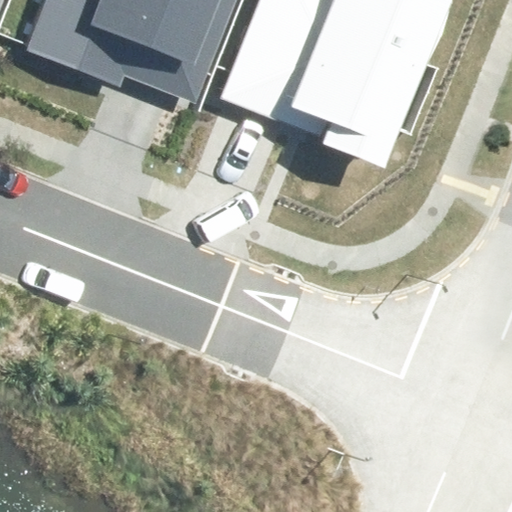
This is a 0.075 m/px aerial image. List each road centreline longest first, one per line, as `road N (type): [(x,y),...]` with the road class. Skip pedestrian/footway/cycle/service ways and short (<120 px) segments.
road 1 (residential): [(433,408),(0,226)]
road 2 (residential): [(433,408),(511,211)]
